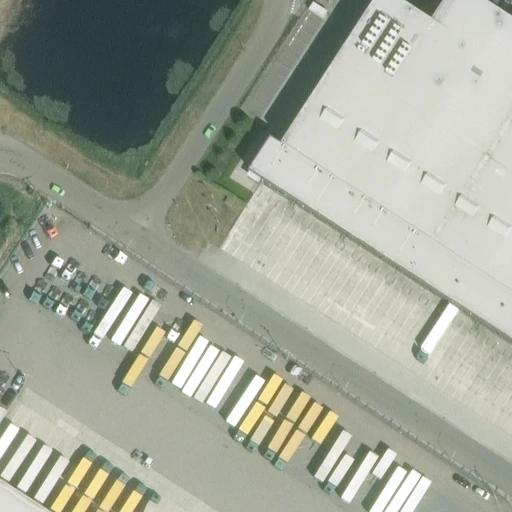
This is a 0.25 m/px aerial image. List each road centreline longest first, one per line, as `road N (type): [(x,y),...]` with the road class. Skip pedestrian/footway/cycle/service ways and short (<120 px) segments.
road 1 (unclassified): [(511,479),(135,232)]
road 2 (unclassified): [(135,232),(282,0)]
road 3 (unclassified): [(135,232),(0,151)]
